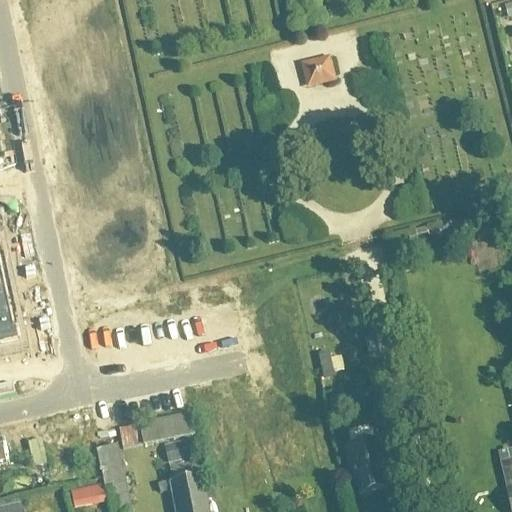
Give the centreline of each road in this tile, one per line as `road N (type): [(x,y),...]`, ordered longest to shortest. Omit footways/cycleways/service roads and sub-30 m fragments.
road 1 (residential): [(81,393),(0,17)]
road 2 (track): [(431,511),(355,218)]
road 3 (residential): [(81,393),(234,362)]
